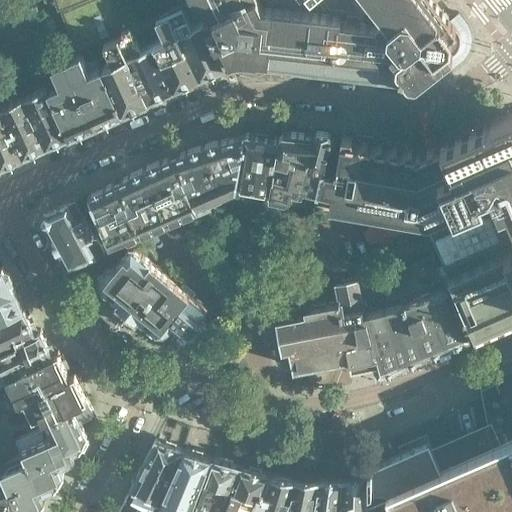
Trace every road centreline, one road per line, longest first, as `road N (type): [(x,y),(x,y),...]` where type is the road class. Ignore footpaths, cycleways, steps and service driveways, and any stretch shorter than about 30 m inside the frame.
road 1 (residential): [(5,203),(20,187),(216,102),(270,91),(406,106),(440,99),(511,55)]
road 2 (residential): [(511,342),(363,398),(313,406),(259,405),(151,374)]
road 3 (residential): [(151,374),(54,294),(5,203)]
road 4 (residential): [(151,374),(78,511)]
